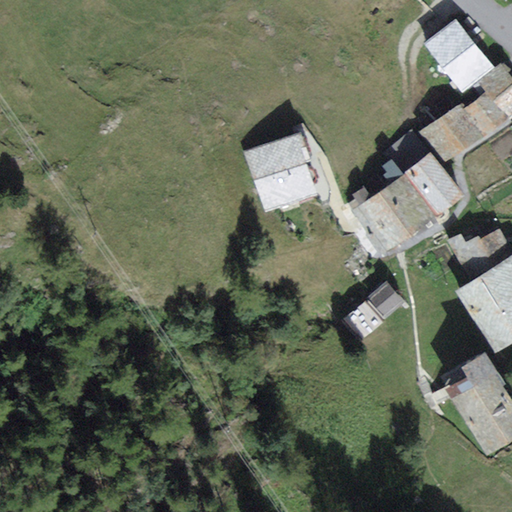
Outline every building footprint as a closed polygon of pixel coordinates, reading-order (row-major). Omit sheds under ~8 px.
[(493,67),(455,19),(423,43),(461,92),(493,67)] [(511,111),(511,78),(500,64),(478,82),(506,116),(511,111)] [(504,118),(484,93),(464,109),(484,133),(504,118)] [(421,132),(442,163),(481,136),(460,105),(421,132)] [(300,131),(243,151),(264,210),(317,192),(306,162),(311,161),(300,131)] [(382,159),(395,173),(426,145),(413,131),(382,159)] [(430,152),(404,171),(436,215),(463,195),(430,152)] [(385,253),(436,215),(404,171),(352,210),(385,253)] [(511,260),(464,297),(501,346),(511,338),(511,260)] [(404,301),(386,281),(367,298),(385,318),(404,301)] [(365,303),(345,319),(360,338),(380,322),(365,303)] [(451,398),(487,455),(511,438),(511,400),(503,385),(505,384),(485,352),(460,367),(472,385),(451,398)]
